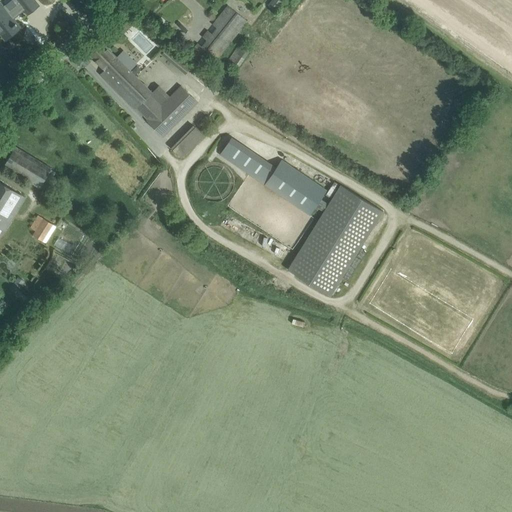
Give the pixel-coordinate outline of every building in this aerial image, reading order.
[(0,3),(0,32),(5,39),(17,30),(14,27),(17,25),(11,17),(13,15),(14,15),(21,10),(20,9),(23,7),(28,13),(37,5),(33,0),(17,0),(20,4),(18,6),(17,5),(10,11),(11,12),(8,14),(0,3)] [(285,0),(272,0),(269,6),(276,12),(285,0)] [(189,55),(209,71),(249,21),(229,5),(189,55)] [(137,108),(163,134),(197,100),(183,86),(163,106),(151,94),(152,92),(131,70),(137,64),(124,51),(117,57),(102,42),(90,54),(105,69),(100,74),(136,109),(137,108)] [(227,61),(238,68),(251,50),(241,43),(227,61)] [(194,64),(170,44),(161,54),(186,74),(194,64)] [(170,147),(182,157),(203,134),(192,124),(170,147)] [(311,216),(316,207),(324,212),(288,269),(332,296),(384,212),(340,185),(329,204),(321,198),(328,188),(282,159),(277,166),(232,137),(221,155),(311,216)] [(40,188),(52,168),(16,146),(4,166),(40,188)] [(7,217),(21,195),(0,182),(0,227),(5,230),(11,220),(7,217)] [(46,242),(57,225),(39,214),(30,227),(36,231),(34,235),(46,242)] [(68,252),(71,245),(58,238),(55,244),(68,252)] [(12,287),(18,291),(25,281),(19,277),(12,287)]
